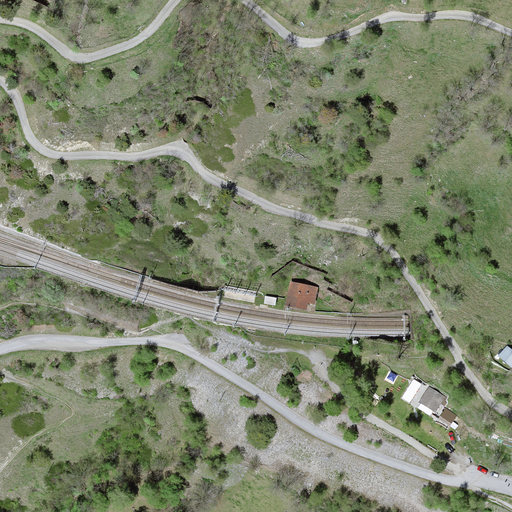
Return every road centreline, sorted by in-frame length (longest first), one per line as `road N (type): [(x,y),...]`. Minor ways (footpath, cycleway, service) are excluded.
road 1 (track): [(511,415),(461,365),(389,249),(371,234),(273,209),(209,179),(180,150),(136,157),(45,151),(30,140),(0,79)]
road 2 (unclassified): [(0,350),(46,342),(172,344),(306,430),(465,481)]
road 3 (track): [(241,0),(296,41),(317,43),(390,16),(443,13),(511,34)]
road 4 (track): [(0,18),(28,24),(84,58),(148,33),(175,0)]
